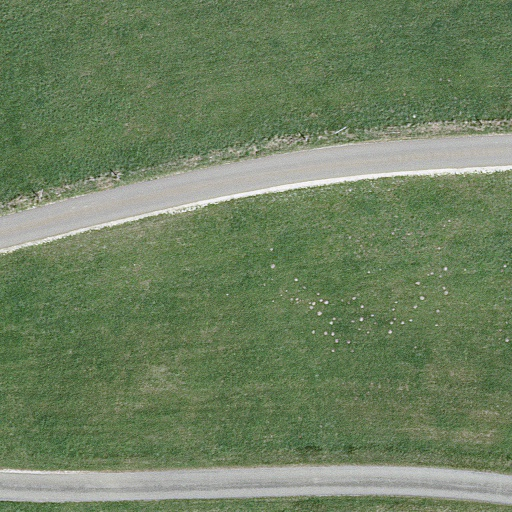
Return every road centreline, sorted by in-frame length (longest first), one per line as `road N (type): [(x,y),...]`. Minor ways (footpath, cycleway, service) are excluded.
road 1 (unclassified): [(0,231),(254,172),(511,149)]
road 2 (track): [(511,502),(0,482)]
